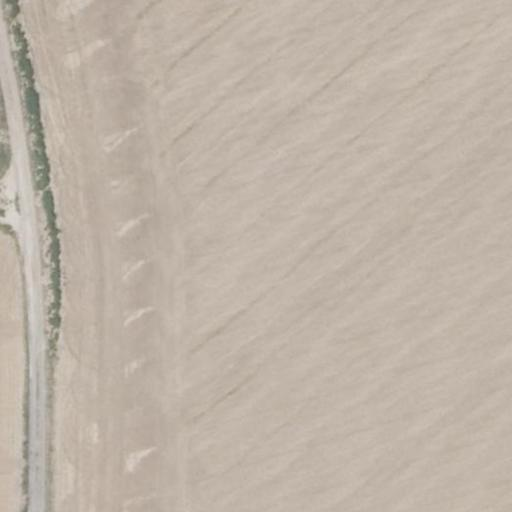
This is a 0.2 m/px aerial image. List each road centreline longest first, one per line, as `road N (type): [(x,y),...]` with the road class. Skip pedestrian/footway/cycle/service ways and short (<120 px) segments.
road 1 (track): [(36,511),(31,219)]
road 2 (track): [(31,219),(0,63)]
